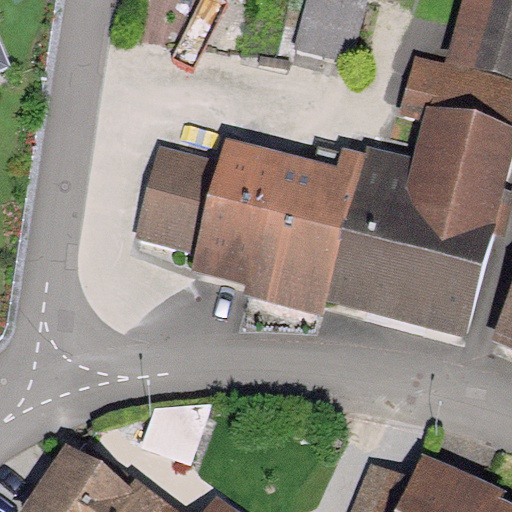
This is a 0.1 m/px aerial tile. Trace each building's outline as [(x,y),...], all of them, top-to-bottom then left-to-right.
[(315,0),(301,61),(358,75),(373,12),(320,0),(315,0)] [(358,160),(320,318),(458,351),(511,127),(511,0),(450,0),(436,61),(408,55),(384,155),(361,150),(358,160)] [(351,0),(387,17),(395,0),(351,0)] [(184,285),(320,318),(358,160),(326,152),(319,181),(215,156),(211,172),(190,257),(184,285)] [(190,257),(211,172),(152,158),(132,244),(190,257)] [(511,371),(511,277),(479,358),(511,371)] [(9,511),(0,506),(0,511),(218,511),(199,500),(192,511),(177,511),(60,440),(15,511),(9,511)] [(502,511),(402,467),(381,511),(502,511)]
